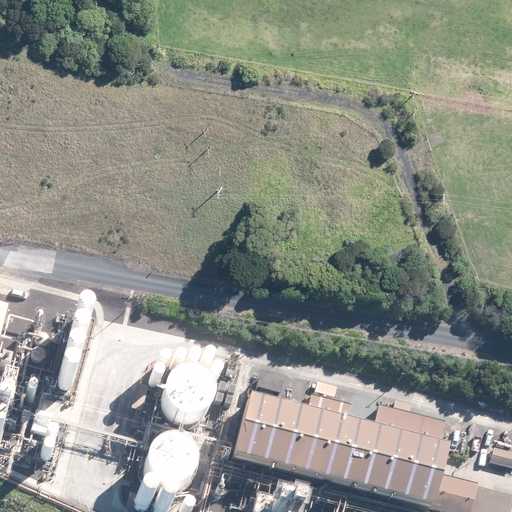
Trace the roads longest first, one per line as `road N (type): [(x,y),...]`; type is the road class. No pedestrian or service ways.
road 1 (unclassified): [(511,342),(0,243)]
road 2 (track): [(511,431),(227,352),(155,345),(107,360),(72,453)]
